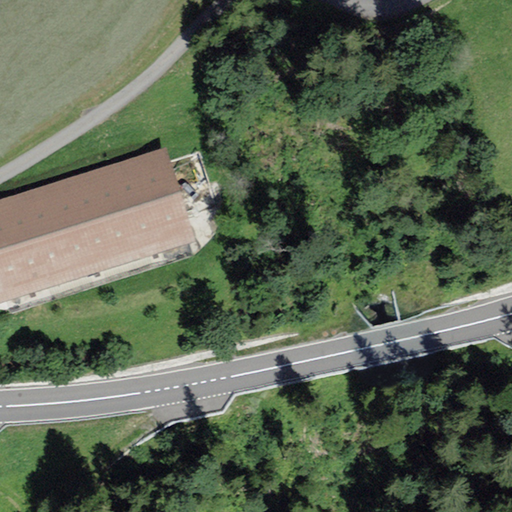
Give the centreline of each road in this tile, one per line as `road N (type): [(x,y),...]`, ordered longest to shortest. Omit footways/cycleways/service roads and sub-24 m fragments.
road 1 (primary): [(0,405),(220,379),(511,313)]
road 2 (residential): [(229,0),(143,83),(0,178)]
